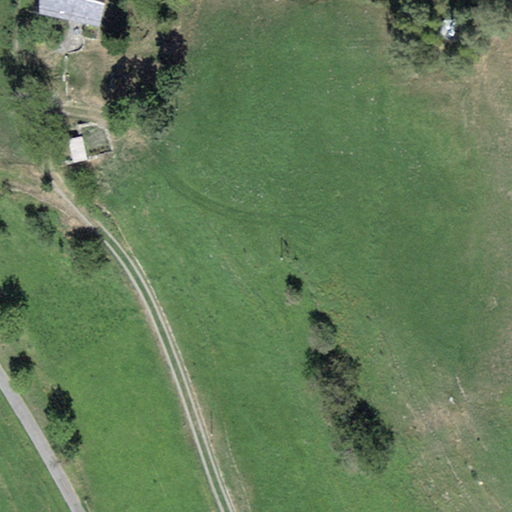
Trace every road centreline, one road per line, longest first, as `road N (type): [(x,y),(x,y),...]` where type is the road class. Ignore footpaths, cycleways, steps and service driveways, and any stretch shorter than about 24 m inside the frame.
road 1 (track): [(229,511),(131,269),(31,141),(12,61),(22,0)]
road 2 (unclassified): [(0,379),(76,511)]
